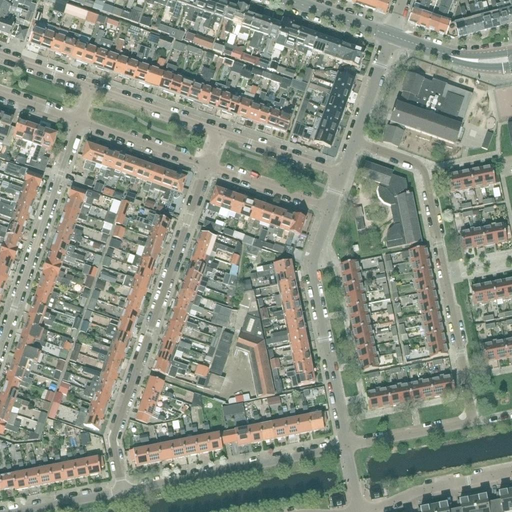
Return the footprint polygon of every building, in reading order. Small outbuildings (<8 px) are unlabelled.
[(68,3),(64,1),(60,0),(57,0),(54,8),(65,12),(67,4),(68,3)] [(93,9),(95,3),(86,0),(84,6),(93,9)] [(168,0),(166,7),(170,9),(169,14),(173,15),(178,0),(168,0)] [(178,0),(173,15),(172,18),(178,20),(180,12),(179,12),(181,5),(186,7),(188,0),(178,0)] [(188,0),(186,7),(184,14),(188,15),(186,22),(190,23),(193,17),(198,0),(188,0)] [(198,0),(193,17),(190,23),(195,25),(197,18),(202,20),(208,0),(198,0)] [(214,0),(213,0),(208,0),(202,20),(206,21),(203,29),(208,30),(218,2),(214,0)] [(365,8),(367,0),(356,0),(355,5),(365,8)] [(378,0),(367,0),(365,8),(375,12),(378,0)] [(389,0),(378,0),(375,12),(386,16),(386,15),(391,0),(389,0)] [(426,3),(426,0),(421,0),(418,11),(413,10),(408,23),(418,27),(426,3)] [(427,0),(426,3),(418,27),(427,30),(431,16),(427,14),(431,0),(427,0)] [(436,33),(447,0),(442,0),(437,18),(431,16),(427,30),(436,33)] [(455,2),(455,0),(447,0),(436,33),(446,37),(451,23),(446,21),(452,2),(455,2)] [(502,27),(498,12),(494,0),(492,0),(490,1),(494,13),(489,15),(493,29),(502,27)] [(510,25),(505,7),(503,0),(499,0),(502,11),(498,12),(502,27),(510,25)] [(96,1),(95,3),(93,9),(102,12),(104,5),(105,4),(96,1)] [(222,3),(218,2),(208,30),(212,32),(215,24),(220,26),(222,20),(227,5),(226,5),(227,4),(222,2),(222,3)] [(17,9),(12,8),(0,3),(0,13),(18,20),(20,16),(15,14),(17,9)] [(489,15),(485,16),(481,3),(477,4),(480,17),(484,32),(493,29),(489,15)] [(74,18),(78,8),(67,4),(65,12),(64,14),(74,18)] [(111,15),(113,9),(104,5),(102,12),(111,16),(111,15)] [(234,6),(230,5),(229,6),(224,20),(229,22),(225,33),(229,34),(231,27),(238,9),(234,7),(234,6)] [(480,17),(476,18),(473,5),(469,6),(472,19),(476,34),(484,32),(480,17)] [(247,14),(248,9),(239,6),(238,9),(231,27),(229,34),(233,36),(238,22),(243,23),(246,14),(247,14)] [(85,22),(88,12),(78,8),(74,18),(85,22)] [(120,18),(122,12),(113,8),(113,9),(111,15),(120,18)] [(472,19),(468,20),(464,8),(460,9),(463,21),(467,36),(476,34),(472,19)] [(132,11),(131,15),(129,21),(138,25),(141,14),(132,11)] [(88,12),(85,22),(95,25),(96,23),(98,17),(99,15),(88,12)] [(129,21),(131,15),(122,12),(120,18),(129,21)] [(21,21),(18,20),(0,13),(0,23),(6,25),(7,21),(14,23),(19,25),(21,21)] [(30,24),(33,15),(28,13),(25,22),(30,24)] [(39,23),(42,15),(36,13),(31,27),(35,29),(30,44),(35,46),(35,47),(40,49),(48,26),(39,23)] [(250,15),(247,14),(246,14),(243,23),(239,35),(243,36),(244,35),(248,36),(250,32),(255,16),(251,14),(250,15)] [(254,49),(256,41),(264,20),(260,18),(255,16),(250,32),(255,33),(249,48),(254,49)] [(98,17),(96,23),(104,25),(106,19),(98,17)] [(148,20),(142,18),(140,25),(149,28),(152,19),(148,18),(148,20)] [(117,28),(119,22),(109,19),(107,25),(117,28)] [(157,31),(160,25),(161,20),(158,19),(155,27),(152,25),(151,29),(157,31)] [(268,21),(264,20),(256,41),(254,49),(258,51),(263,36),(268,38),(273,22),(268,20),(268,21)] [(284,48),(286,45),(292,27),(293,24),(283,21),(282,26),(278,36),(275,45),(284,48)] [(454,39),(467,36),(463,21),(452,24),(448,37),(454,39)] [(0,23),(0,34),(11,38),(13,34),(17,35),(15,39),(24,42),(30,24),(25,22),(22,29),(15,26),(14,28),(6,25),(0,23)] [(278,25),(278,24),(273,22),(268,38),(272,39),(267,55),(271,56),(275,45),(278,36),(282,26),(278,25)] [(167,35),(169,29),(160,25),(157,31),(167,35)] [(51,52),(59,30),(48,26),(40,49),(46,51),(46,50),(51,52)] [(138,37),(140,30),(130,27),(124,42),(128,44),(131,35),(138,37)] [(296,28),(295,29),(292,27),(286,45),(284,48),(288,50),(291,43),(295,45),(300,29),(296,28)] [(175,40),(178,31),(169,29),(167,35),(170,36),(169,38),(174,40),(175,40)] [(305,32),(306,31),(300,29),(295,45),(300,46),(298,53),(302,54),(309,33),(305,32)] [(61,57),(67,39),(69,33),(59,30),(51,52),(56,54),(56,55),(61,57)] [(77,43),(79,38),(81,33),(77,31),(74,42),(67,39),(61,57),(66,58),(67,57),(72,59),(77,43)] [(102,40),(104,33),(99,31),(93,48),(88,47),(82,64),(87,66),(88,64),(93,66),(100,46),(102,40)] [(178,31),(175,40),(182,42),(185,34),(178,31)] [(313,34),(313,35),(309,33),(302,54),(306,56),(308,49),(313,51),(318,36),(313,34)] [(161,38),(161,37),(151,34),(149,39),(159,42),(160,38),(161,38)] [(202,47),(205,39),(196,36),(195,39),(193,44),(202,47)] [(320,68),(322,62),(324,57),(330,41),(324,38),(318,36),(313,51),(312,53),(320,56),(316,67),(320,68)] [(173,42),(161,38),(160,38),(159,42),(157,48),(169,52),(173,42)] [(205,39),(202,47),(211,50),(214,42),(205,39)] [(103,48),(106,41),(102,40),(100,46),(93,66),(98,68),(98,69),(103,71),(109,54),(110,50),(103,48)] [(124,44),(124,42),(120,41),(114,56),(109,54),(103,71),(108,73),(109,72),(114,73),(119,58),(121,53),(123,47),(124,44)] [(335,43),(330,41),(324,57),(335,61),(341,44),(336,42),(335,43)] [(222,54),(225,45),(216,42),(213,51),(222,54)] [(82,64),(88,47),(77,43),(72,59),(77,61),(76,62),(82,64)] [(183,54),(186,46),(175,43),(173,50),(183,54)] [(347,46),(341,44),(335,61),(347,65),(352,48),(347,46)] [(240,60),(242,54),(243,50),(234,47),(233,51),(231,57),(240,60)] [(231,57),(233,51),(226,48),(224,55),(231,57)] [(364,60),(365,56),(364,55),(365,53),(352,48),(347,65),(345,70),(349,72),(351,66),(358,69),(361,62),(362,60),(364,60)] [(144,86),(150,68),(145,66),(150,50),(146,49),(142,60),(134,81),(140,83),(139,84),(144,86)] [(249,63),(251,57),(242,54),(240,60),(249,63)] [(258,67),(259,62),(260,60),(251,57),(249,63),(258,67)] [(123,78),(129,61),(119,58),(114,73),(119,75),(118,77),(123,78)] [(134,81),(142,60),(137,58),(135,63),(129,61),(123,78),(129,80),(129,79),(134,81)] [(232,68),(234,63),(224,60),(222,65),(232,68)] [(234,63),(232,68),(231,72),(240,76),(244,66),(234,63)] [(276,73),(278,67),(279,65),(272,63),(270,70),(276,73)] [(168,94),(174,77),(177,68),(167,65),(159,89),(164,91),(163,92),(168,94)] [(284,76),(286,70),(278,67),(276,73),(284,76)] [(163,72),(161,72),(150,68),(144,86),(150,88),(150,86),(155,88),(156,88),(156,86),(158,87),(163,72)] [(198,103),(209,71),(203,69),(201,76),(203,77),(200,86),(194,84),(188,101),(193,103),(193,101),(198,103)] [(261,78),(263,73),(253,69),(252,75),(261,78)] [(303,79),(302,82),(308,84),(312,71),(307,69),(303,79)] [(286,70),(284,76),(293,79),(295,73),(286,70)] [(354,81),(356,74),(349,72),(345,70),(343,77),(354,81)] [(213,80),(215,73),(209,71),(198,103),(203,105),(202,106),(207,108),(213,90),(208,88),(211,80),(213,80)] [(271,81),(273,76),(263,73),(261,78),(271,81)] [(343,77),(339,75),(331,73),(325,73),(325,76),(336,80),(334,87),(351,93),(353,87),(352,87),(354,81),(343,77)] [(423,80),(408,75),(402,93),(404,93),(399,106),(397,105),(383,143),(398,149),(405,128),(455,146),(461,127),(461,128),(460,133),(471,137),(477,120),(465,116),(463,123),(456,121),(463,100),(444,93),(447,86),(433,81),(432,84),(423,80)] [(281,85),(283,79),(273,76),(271,81),(271,82),(281,85)] [(184,80),(174,77),(168,94),(174,96),(174,95),(178,96),(184,80)] [(290,89),(290,88),(292,82),(283,79),(281,85),(279,89),(286,91),(287,88),(290,89)] [(188,101),(194,84),(184,80),(178,96),(183,98),(183,99),(188,101)] [(302,83),(296,82),(293,80),(292,82),(290,88),(298,91),(304,94),(307,85),(302,83)] [(334,87),(332,93),(310,85),(308,90),(323,95),(330,98),(346,104),(348,98),(349,98),(351,93),(334,87)] [(247,87),(244,96),(237,117),(242,118),(241,119),(246,121),(252,104),(257,89),(252,87),(252,88),(247,87)] [(227,95),(229,90),(225,88),(223,94),(217,110),(222,111),(222,113),(227,115),(233,97),(227,95)] [(217,110),(223,94),(213,90),(207,108),(212,110),(213,108),(217,110)] [(256,123),(265,98),(266,95),(261,93),(257,105),(252,104),(246,121),(252,123),(252,122),(256,123)] [(237,117),(244,96),(240,94),(238,99),(233,97),(227,115),(232,116),(232,115),(237,117)] [(343,115),(345,110),(344,109),(346,104),(330,98),(323,95),(322,98),(323,98),(320,107),(326,109),(343,115)] [(266,128),(272,111),(274,104),(267,101),(268,99),(265,98),(256,123),(261,125),(260,126),(266,128)] [(276,130),(286,102),(281,100),(279,105),(274,104),(272,111),(266,128),(271,130),(271,129),(276,130)] [(304,114),(308,103),(304,101),(300,113),(304,114)] [(286,134),(292,118),(294,111),(287,108),(289,103),(286,102),(276,130),(286,134)] [(341,121),(343,115),(326,109),(324,116),(318,114),(316,118),(322,121),(338,126),(340,121),(341,121)] [(13,120),(3,116),(0,123),(0,142),(10,146),(15,133),(9,131),(13,120)] [(336,132),(338,126),(322,121),(318,132),(335,138),(337,132),(336,132)] [(29,125),(19,122),(15,133),(13,138),(19,141),(17,147),(20,148),(29,125)] [(318,132),(300,126),(296,124),(292,136),(330,149),(332,143),(333,144),(335,138),(318,132)] [(32,145),(38,128),(29,125),(20,148),(25,150),(27,143),(32,145)] [(40,154),(42,149),(48,131),(38,128),(32,145),(36,147),(34,152),(40,154)] [(55,141),(57,135),(48,131),(42,149),(40,154),(37,160),(36,163),(34,169),(44,172),(49,160),(43,158),(46,150),(52,152),(55,141)] [(493,135),(492,135),(487,133),(481,149),(487,151),(493,135)] [(84,186),(86,180),(89,171),(97,148),(87,145),(82,160),(88,162),(83,178),(76,176),(74,182),(84,186)] [(102,149),(102,150),(97,148),(89,171),(93,173),(96,165),(102,167),(107,150),(102,149)] [(108,180),(108,178),(116,155),(112,153),(112,152),(107,150),(102,167),(107,169),(104,179),(108,180)] [(121,157),(116,155),(108,178),(113,179),(115,172),(121,174),(127,157),(121,155),(121,157)] [(131,160),(132,159),(127,157),(121,174),(126,176),(126,178),(130,179),(136,162),(131,160)] [(36,163),(30,161),(28,167),(34,169),(36,163)] [(142,164),(138,162),(137,162),(137,163),(138,163),(132,180),(130,184),(134,185),(137,179),(142,181),(148,164),(143,163),(142,164)] [(8,164),(3,163),(1,170),(6,172),(5,174),(18,178),(22,169),(8,164)] [(392,176),(393,173),(366,163),(361,178),(381,185),(379,189),(386,191),(388,193),(385,196),(388,199),(391,196),(393,198),(398,226),(395,227),(389,232),(387,239),(387,242),(386,243),(387,250),(421,243),(412,195),(409,195),(408,194),(405,181),(392,176)] [(148,194),(149,191),(151,187),(157,169),(152,167),(153,166),(148,164),(142,181),(148,183),(144,192),(148,194)] [(488,186),(495,184),(492,167),(481,170),(484,189),(488,188),(488,186)] [(157,169),(151,187),(149,191),(153,193),(156,186),(161,188),(167,171),(162,169),(162,171),(157,169)] [(480,190),(484,189),(481,170),(470,172),(473,189),(479,187),(480,190)] [(172,174),(172,173),(167,171),(161,188),(167,190),(164,198),(161,209),(158,208),(157,211),(163,213),(164,210),(176,176),(172,174)] [(467,190),(473,189),(470,172),(459,174),(463,193),(467,192),(467,190)] [(43,178),(42,178),(28,173),(28,174),(25,173),(24,177),(26,178),(25,184),(39,189),(43,178)] [(459,194),(463,193),(459,174),(448,176),(452,193),(458,192),(459,194)] [(186,179),(184,178),(176,176),(164,210),(163,213),(173,217),(175,210),(169,208),(175,192),(181,194),(186,179)] [(92,189),(94,182),(86,180),(84,186),(92,189)] [(39,189),(25,184),(23,189),(9,185),(7,189),(10,190),(12,187),(17,188),(15,192),(35,199),(39,189)] [(101,194),(104,186),(96,184),(93,191),(101,194)] [(10,190),(7,189),(4,188),(3,193),(15,197),(13,203),(17,204),(32,209),(35,199),(15,192),(10,190)] [(87,192),(86,193),(72,188),(68,199),(69,199),(83,204),(85,198),(98,203),(100,196),(87,192)] [(112,198),(114,192),(105,189),(103,195),(112,198)] [(221,209),(226,193),(216,190),(209,212),(219,215),(221,209)] [(231,194),(231,195),(226,193),(221,209),(231,213),(237,195),(231,194)] [(242,198),(242,197),(237,195),(231,213),(236,215),(234,220),(238,221),(240,216),(246,200),(242,198)] [(81,210),(83,204),(69,199),(65,210),(88,218),(89,213),(81,210)] [(250,202),(246,200),(240,216),(238,221),(238,223),(243,224),(245,218),(250,220),(256,202),(251,200),(250,202)] [(116,216),(121,203),(113,201),(109,213),(116,216)] [(153,210),(155,204),(147,201),(145,207),(153,210)] [(123,202),(118,217),(123,218),(129,204),(124,202),(123,202)] [(261,205),(261,204),(256,202),(250,220),(255,221),(253,229),(257,231),(260,223),(266,207),(261,205)] [(32,209),(17,204),(13,203),(12,203),(10,207),(0,203),(0,209),(28,220),(32,209)] [(356,206),(359,214),(365,213),(363,204),(356,206)] [(270,207),(270,208),(266,207),(260,223),(270,226),(276,209),(270,207)] [(25,230),(28,220),(0,209),(0,215),(12,220),(10,225),(25,230)] [(281,212),(281,211),(276,209),(270,226),(274,228),(268,245),(274,246),(274,245),(277,238),(278,235),(285,214),(281,212)] [(86,223),(88,218),(65,210),(61,220),(76,225),(77,221),(86,223)] [(113,226),(116,216),(109,213),(108,213),(104,223),(113,226)] [(285,214),(278,235),(277,238),(280,239),(283,231),(289,233),(295,216),(290,214),(290,215),(285,214)] [(152,228),(167,233),(171,223),(149,215),(147,222),(145,221),(143,225),(145,226),(152,228)] [(305,221),(305,219),(295,216),(289,233),(287,240),(292,241),(295,235),(300,237),(303,227),(304,227),(306,222),(305,221)] [(122,226),(124,219),(123,218),(118,217),(115,224),(122,226)] [(357,232),(364,230),(362,218),(355,220),(357,232)] [(74,230),(76,225),(61,220),(58,231),(80,239),(82,233),(74,230)] [(213,231),(215,226),(215,225),(205,222),(203,228),(213,231)] [(503,225),(496,227),(495,224),(492,225),(496,245),(507,242),(506,240),(511,239),(509,227),(504,228),(503,225)] [(25,230),(10,225),(9,230),(0,226),(0,232),(7,235),(21,240),(25,230)] [(485,247),(496,245),(492,225),(487,226),(487,228),(481,230),(485,247)] [(167,233),(152,228),(145,226),(143,231),(150,233),(148,238),(165,244),(166,239),(165,239),(167,233)] [(122,241),(125,231),(116,227),(112,237),(122,241)] [(233,238),(235,233),(225,229),(223,234),(233,238)] [(463,251),(474,249),(470,229),(466,230),(466,233),(460,234),(463,251)] [(481,230),(475,231),(474,229),(470,229),(474,249),(485,247),(481,230)] [(82,239),(80,239),(58,231),(54,241),(68,246),(70,241),(81,244),(82,239)] [(21,240),(7,235),(0,232),(0,238),(5,240),(3,245),(18,250),(21,240)] [(214,244),(216,239),(201,233),(197,243),(213,249),(233,256),(237,246),(229,243),(227,248),(214,244)] [(235,233),(233,238),(243,241),(244,236),(235,233)] [(109,237),(102,234),(101,234),(103,235),(101,243),(106,245),(109,237)] [(252,247),(254,240),(244,236),(243,241),(242,243),(245,244),(252,247)] [(163,249),(165,244),(148,238),(146,245),(137,242),(136,246),(137,246),(145,249),(160,254),(162,249),(163,249)] [(262,248),(264,243),(254,240),(252,247),(260,249),(262,250),(262,248)] [(67,252),(68,246),(54,241),(51,252),(75,260),(83,263),(85,258),(67,252)] [(209,258),(213,249),(197,243),(196,248),(195,248),(193,253),(209,258)] [(237,246),(233,256),(240,258),(242,247),(238,243),(237,246)] [(264,243),(262,248),(272,251),(274,246),(268,245),(264,243)] [(260,249),(252,247),(245,244),(244,253),(257,258),(260,249)] [(14,261),(18,250),(3,245),(0,254),(0,255),(14,261)] [(282,255),(284,248),(274,245),(274,246),(272,251),(282,255)] [(292,258),(295,250),(285,246),(284,248),(282,255),(292,258)] [(409,263),(428,259),(426,248),(409,252),(410,259),(408,259),(409,263)] [(158,259),(160,254),(145,249),(141,259),(157,265),(159,260),(158,259)] [(111,260),(114,252),(108,250),(105,258),(106,258),(111,260)] [(74,265),(75,260),(51,252),(47,262),(61,267),(63,262),(74,265)] [(99,252),(95,262),(102,264),(105,254),(99,252)] [(213,260),(209,258),(193,253),(191,258),(192,258),(191,263),(206,268),(216,272),(218,267),(212,264),(213,260)] [(0,267),(10,271),(14,261),(0,255),(0,267)] [(240,258),(233,256),(229,265),(232,266),(238,268),(240,258)] [(157,265),(141,259),(135,257),(132,268),(153,275),(155,270),(156,270),(157,265)] [(111,260),(106,258),(103,267),(108,269),(111,260)] [(413,274),(430,270),(428,259),(409,263),(409,268),(412,267),(413,274)] [(59,273),(61,267),(47,262),(43,273),(58,278),(63,280),(65,275),(59,273)] [(258,279),(263,278),(293,272),(291,262),(256,269),(257,274),(258,279)] [(361,269),(358,269),(357,262),(340,265),(342,277),(362,273),(361,269)] [(202,278),(206,268),(191,263),(189,267),(188,267),(186,272),(202,278)] [(237,278),(238,268),(232,266),(229,276),(230,276),(237,278)] [(10,271),(0,267),(0,279),(7,281),(10,271)] [(95,279),(98,270),(91,268),(88,276),(95,279)] [(150,285),(152,280),(151,280),(153,275),(133,268),(131,271),(136,273),(134,280),(150,285)] [(413,285),(415,284),(432,281),(430,270),(413,274),(414,280),(412,280),(413,285)] [(106,281),(108,275),(100,272),(98,278),(106,281)] [(200,283),(202,278),(186,272),(184,277),(185,278),(184,282),(204,289),(205,285),(200,283)] [(295,277),(294,277),(293,272),(263,278),(264,282),(269,281),(270,288),(278,286),(296,282),(295,277)] [(63,280),(58,278),(43,273),(40,283),(54,288),(56,283),(68,287),(70,282),(63,280)] [(360,278),(362,277),(362,273),(342,277),(345,287),(361,284),(360,278)] [(236,288),(237,278),(230,276),(229,283),(231,284),(230,287),(236,288)] [(150,285),(134,280),(126,277),(123,287),(131,290),(146,295),(147,290),(148,291),(150,285)] [(510,298),(511,297),(511,280),(503,282),(507,301),(511,300),(510,298)] [(417,295),(435,291),(432,281),(415,284),(417,295)] [(97,282),(95,288),(103,291),(106,284),(97,282)] [(205,289),(204,289),(184,282),(182,286),(181,286),(179,291),(184,293),(196,297),(197,292),(204,294),(205,289)] [(296,288),(297,288),(296,282),(278,286),(280,296),(297,293),(296,288)] [(502,302),(507,301),(503,282),(492,284),(496,301),(502,300),(502,302)] [(52,293),(54,288),(40,283),(36,294),(57,301),(59,295),(52,293)] [(242,292),(251,291),(250,284),(240,286),(242,292)] [(365,290),(362,290),(361,284),(345,287),(347,298),(366,294),(365,290)] [(489,302),(496,301),(492,284),(482,286),(485,305),(490,305),(489,302)] [(481,306),(485,305),(482,286),(471,288),(474,305),(481,304),(481,306)] [(235,299),(236,288),(230,287),(227,297),(228,297),(235,299)] [(144,300),(146,295),(131,290),(127,300),(143,306),(145,301),(144,300)] [(97,302),(100,293),(94,291),(91,299),(97,302)] [(196,297),(184,293),(179,291),(178,296),(179,297),(177,301),(184,303),(198,308),(203,310),(209,312),(211,308),(194,303),(196,297)] [(417,306),(437,302),(435,291),(417,295),(419,301),(416,301),(417,306)] [(256,304),(254,292),(246,293),(244,308),(249,309),(256,304)] [(299,297),(298,297),(297,293),(280,296),(282,306),(300,302),(299,297)] [(57,301),(36,294),(33,304),(47,309),(53,311),(57,301)] [(364,299),(367,298),(366,294),(347,298),(349,308),(365,305),(364,299)] [(235,300),(235,299),(228,297),(226,304),(228,305),(228,307),(233,309),(235,300)] [(94,311),(97,302),(91,299),(88,309),(94,311)] [(143,306),(127,300),(125,305),(120,303),(118,309),(123,311),(139,316),(140,311),(141,311),(143,306)] [(198,308),(184,303),(177,301),(176,305),(175,305),(173,310),(174,310),(174,311),(189,316),(191,311),(202,314),(203,310),(198,308)] [(300,308),(301,308),(300,302),(282,306),(283,312),(268,315),(261,317),(261,321),(262,321),(269,319),(271,319),(277,318),(284,316),(301,313),(300,308)] [(439,312),(438,308),(437,302),(417,306),(418,310),(420,310),(422,316),(439,312)] [(47,309),(33,304),(29,315),(50,322),(52,317),(45,315),(47,309)] [(256,304),(249,309),(247,315),(257,311),(256,304)] [(367,311),(366,308),(365,305),(349,308),(351,319),(370,315),(369,311),(367,311)] [(229,318),(231,311),(223,309),(221,315),(229,318)] [(137,320),(139,316),(123,311),(120,321),(135,326),(135,325),(136,325),(138,321),(137,320)] [(247,315),(247,317),(259,321),(257,311),(247,315)] [(83,322),(90,324),(91,324),(93,319),(90,319),(92,314),(87,312),(83,322)] [(421,327),(441,323),(439,312),(422,316),(423,322),(421,323),(421,327)] [(188,318),(173,313),(173,314),(172,314),(170,319),(171,319),(170,323),(192,331),(196,332),(198,327),(187,323),(188,318)] [(303,317),(302,318),(301,313),(284,316),(286,326),(304,323),(303,317)] [(53,323),(50,322),(29,315),(25,325),(40,330),(42,324),(52,328),(53,323)] [(227,323),(229,318),(221,315),(221,316),(219,321),(227,323)] [(368,320),(371,319),(370,315),(351,319),(353,330),(370,326),(368,320)] [(66,327),(74,330),(78,331),(78,332),(82,321),(70,317),(66,327)] [(247,317),(235,349),(249,354),(250,356),(266,353),(259,321),(247,317)] [(217,326),(225,329),(227,323),(219,321),(217,326)] [(88,330),(90,324),(83,322),(80,332),(91,336),(92,331),(88,330)] [(134,329),(134,328),(119,323),(117,328),(109,325),(107,330),(131,339),(132,334),(134,334),(135,330),(134,329)] [(192,331),(170,323),(168,327),(167,327),(165,332),(182,338),(183,333),(191,335),(192,331)] [(304,328),(305,328),(304,323),(286,326),(287,332),(272,335),(273,339),(305,333),(304,328)] [(426,337),(443,334),(441,323),(421,327),(422,331),(425,331),(426,337)] [(38,336),(40,330),(25,325),(22,336),(46,344),(59,349),(60,345),(55,343),(55,342),(38,336)] [(373,332),(371,333),(370,326),(353,330),(355,340),(374,336),(373,332)] [(129,344),(131,339),(107,330),(105,336),(114,339),(112,344),(128,349),(130,344),(129,344)] [(180,343),(182,338),(165,332),(163,337),(164,338),(163,342),(184,350),(189,352),(190,352),(191,347),(180,343)] [(223,333),(220,344),(225,345),(228,335),(223,333)] [(307,338),(306,338),(305,333),(273,339),(266,341),(267,346),(289,342),(290,347),(308,343),(307,338)] [(426,348),(445,344),(443,334),(426,337),(427,344),(425,344),(426,348)] [(233,336),(228,335),(225,345),(230,347),(233,336)] [(44,349),(46,344),(22,336),(18,346),(32,351),(34,345),(44,349)] [(373,341),(375,341),(374,336),(355,340),(357,351),(374,348),(373,341)] [(219,340),(215,338),(213,338),(210,348),(215,350),(219,340)] [(504,342),(497,343),(497,341),(493,342),(496,361),(507,359),(504,342)] [(189,352),(184,350),(163,342),(161,347),(160,347),(158,352),(175,357),(177,352),(188,356),(189,352)] [(486,363),(496,361),(493,342),(488,343),(489,345),(482,346),(486,363)] [(283,358),(285,358),(309,353),(308,349),(309,348),(308,343),(290,347),(291,352),(282,353),(283,358)] [(127,354),(128,349),(112,344),(110,349),(94,344),(92,348),(101,351),(124,359),(125,354),(127,354)] [(230,347),(225,345),(220,344),(217,351),(228,354),(230,347)] [(428,359),(447,356),(445,344),(426,348),(428,359)] [(73,353),(79,355),(81,347),(75,345),(73,353)] [(41,354),(32,351),(18,346),(14,357),(34,363),(37,364),(41,354)] [(377,353),(375,354),(374,348),(357,351),(359,361),(378,358),(377,353)] [(65,360),(69,352),(62,350),(59,358),(65,360)] [(122,364),(124,359),(101,351),(97,361),(105,364),(121,370),(123,365),(122,364)] [(228,355),(228,354),(217,351),(215,357),(226,360),(228,355)] [(188,367),(173,362),(175,357),(158,352),(157,357),(158,357),(156,362),(171,367),(176,369),(178,365),(184,367),(183,371),(186,372),(188,367)] [(76,363),(79,355),(73,353),(70,361),(76,363)] [(251,364),(267,361),(266,353),(250,356),(251,364)] [(311,358),(310,358),(309,353),(285,358),(286,362),(293,361),(294,367),(312,363),(311,358)] [(30,374),(34,363),(14,357),(11,367),(25,372),(30,374)] [(224,366),(226,360),(215,357),(213,362),(224,366)] [(377,362),(379,362),(378,358),(359,361),(362,373),(378,369),(377,362)] [(62,373),(66,363),(59,360),(55,371),(62,373)] [(270,361),(272,371),(280,369),(278,360),(270,361)] [(253,371),(268,367),(267,361),(251,364),(253,371)] [(186,372),(183,371),(176,369),(171,367),(156,362),(153,372),(175,379),(177,374),(184,377),(186,372)] [(222,372),(224,366),(213,362),(211,368),(222,372)] [(287,379),(291,378),(313,374),(312,369),(313,369),(312,363),(294,367),(295,372),(286,374),(287,379)] [(120,375),(121,370),(105,364),(101,374),(117,380),(118,374),(120,375)] [(23,377),(25,372),(11,367),(7,378),(28,385),(31,386),(33,381),(23,377)] [(254,378),(270,374),(268,367),(253,371),(254,378)] [(220,378),(222,372),(211,368),(209,374),(220,378)] [(114,390),(116,385),(115,385),(117,380),(101,374),(85,369),(84,373),(100,379),(98,385),(114,390)] [(62,373),(55,371),(54,370),(53,370),(57,371),(54,380),(58,382),(62,373)] [(75,372),(73,377),(84,381),(86,375),(75,372)] [(69,383),(71,376),(66,374),(63,381),(69,383)] [(225,380),(220,378),(209,374),(207,380),(206,382),(222,387),(225,380)] [(256,385),(271,382),(270,374),(254,378),(256,385)] [(293,388),(298,387),(315,384),(313,374),(291,378),(293,388)] [(452,377),(444,378),(444,376),(440,377),(444,396),(455,394),(452,377)] [(206,382),(207,380),(200,377),(197,387),(204,390),(204,389),(206,382)] [(433,398),(444,396),(440,377),(436,378),(436,380),(430,381),(433,398)] [(27,389),(28,385),(7,378),(3,388),(18,393),(20,387),(27,389)] [(160,395),(164,384),(150,379),(146,390),(160,395)] [(281,380),(279,380),(274,381),(277,394),(284,392),(281,380)] [(430,381),(423,383),(423,380),(419,381),(423,400),(433,398),(430,381)] [(412,402),(423,400),(419,381),(414,382),(415,384),(408,386),(412,402)] [(220,394),(222,387),(206,382),(204,389),(220,394)] [(257,392),(273,389),(271,382),(256,385),(257,392)] [(58,394),(64,396),(66,397),(70,386),(62,383),(58,394)] [(114,390),(98,385),(92,383),(90,388),(86,387),(85,392),(109,400),(111,395),(112,396),(114,390)] [(55,393),(57,387),(51,385),(49,391),(55,393)] [(391,407),(401,405),(398,385),(393,386),(394,389),(387,390),(391,407)] [(408,386),(402,387),(402,385),(398,385),(401,405),(412,402),(408,386)] [(16,399),(18,393),(3,388),(0,398),(17,405),(21,406),(23,407),(29,409),(30,404),(16,399)] [(259,400),(274,396),(273,389),(257,392),(259,400)] [(387,390),(381,391),(381,389),(376,390),(380,409),(391,407),(387,390)] [(156,407),(160,395),(146,390),(142,402),(156,407)] [(369,411),(380,409),(376,390),(372,391),(373,393),(366,394),(369,411)] [(51,403),(54,394),(44,391),(41,400),(51,403)] [(108,405),(109,400),(85,392),(84,396),(88,397),(93,399),(91,405),(107,411),(109,406),(108,405)] [(64,396),(58,394),(56,393),(53,403),(60,406),(64,396)] [(202,409),(201,397),(194,394),(191,408),(202,409)] [(19,411),(21,406),(17,405),(0,398),(0,410),(11,414),(13,408),(19,411)] [(299,435),(296,419),(292,400),(288,400),(290,413),(289,414),(291,420),(283,421),(287,438),(299,435)] [(213,412),(215,403),(205,401),(203,410),(213,412)] [(152,419),(156,407),(142,402),(138,414),(149,418),(152,419)] [(45,403),(42,411),(48,412),(51,404),(45,403)] [(54,420),(59,406),(53,404),(48,418),(54,420)] [(105,416),(107,411),(91,405),(89,411),(81,408),(80,413),(87,416),(102,421),(104,416),(105,416)] [(17,416),(11,414),(0,410),(0,422),(19,429),(22,430),(23,428),(20,427),(21,424),(15,422),(17,416)] [(43,426),(47,415),(41,413),(38,424),(43,426)] [(102,421),(87,416),(80,413),(75,427),(83,430),(84,426),(99,431),(102,421)] [(323,424),(327,423),(324,413),(308,416),(311,433),(324,430),(323,424)] [(147,424),(149,418),(138,414),(136,421),(147,424)] [(299,435),(311,433),(308,416),(296,419),(299,435)] [(275,440),(287,438),(283,421),(271,423),(275,440)] [(18,434),(19,429),(0,422),(0,434),(3,436),(5,429),(18,434)] [(263,442),(275,440),(271,423),(259,426),(263,442)] [(34,434),(40,436),(43,426),(38,424),(34,434)] [(250,445),(263,442),(259,426),(247,428),(250,445)] [(238,447),(250,445),(247,428),(235,431),(237,443),(238,447)] [(229,444),(237,443),(235,431),(227,432),(229,444)] [(89,445),(87,434),(80,432),(83,447),(89,445)] [(221,446),(229,444),(227,432),(219,434),(221,446)] [(28,442),(38,441),(40,436),(34,434),(31,433),(28,442)] [(222,450),(221,446),(219,434),(206,436),(210,453),(222,450)] [(198,455),(210,453),(206,436),(194,439),(198,455)] [(185,458),(198,455),(194,439),(182,441),(184,449),(185,458)] [(185,458),(184,449),(182,441),(170,444),(173,460),(185,458)] [(161,463),(173,460),(170,444),(158,446),(161,463)] [(149,465),(161,463),(158,446),(146,448),(149,465)] [(137,468),(149,465),(146,448),(129,452),(131,462),(135,461),(137,468)] [(64,482),(61,465),(58,454),(55,454),(56,459),(55,460),(56,466),(48,468),(52,484),(64,482)] [(100,469),(103,468),(101,457),(85,461),(88,477),(101,475),(100,469)] [(76,479),(88,477),(85,461),(73,463),(76,479)] [(64,482),(76,479),(73,463),(61,465),(64,482)] [(40,487),(52,484),(48,468),(36,470),(40,487)] [(40,487),(36,470),(24,473),(27,489),(40,487)] [(15,491),(27,489),(24,473),(12,475),(14,489),(15,491)] [(0,481),(2,491),(14,489),(12,475),(0,477),(0,481)] [(371,501),(382,499),(380,490),(370,492),(371,501)] [(497,502),(494,503),(495,511),(507,511),(511,511),(511,492),(511,491),(501,493),(499,494),(500,502),(497,502)] [(486,496),(472,499),(475,511),(495,511),(494,503),(487,504),(486,499),(486,496)] [(334,508),(345,506),(343,497),(332,500),(334,508)] [(461,510),(454,511),(475,511),(472,499),(459,502),(460,503),(461,510)]
